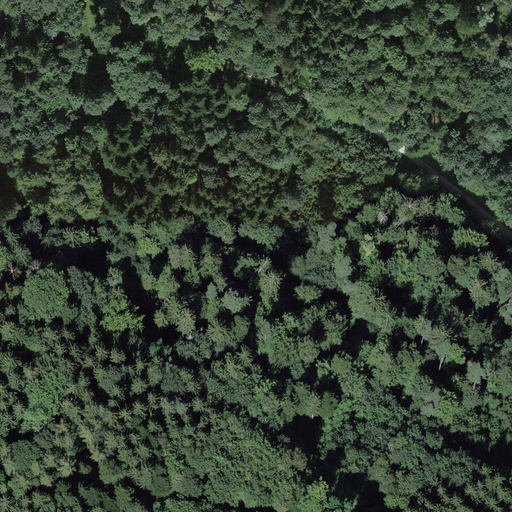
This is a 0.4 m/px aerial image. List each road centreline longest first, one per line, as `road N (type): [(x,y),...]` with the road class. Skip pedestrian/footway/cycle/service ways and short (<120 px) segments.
road 1 (track): [(511,236),(382,134),(146,28),(113,0)]
road 2 (track): [(0,505),(144,496),(231,511)]
